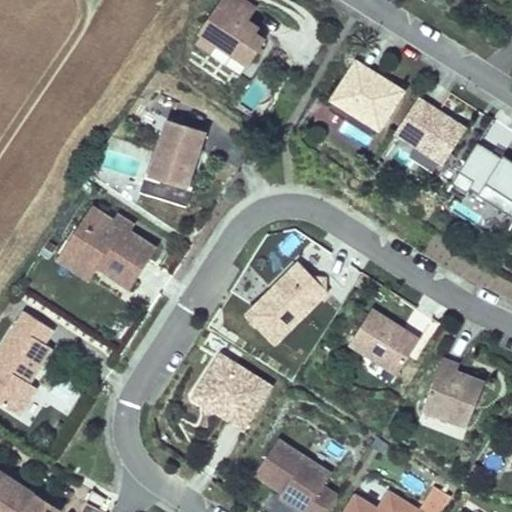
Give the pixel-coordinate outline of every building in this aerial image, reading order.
[(259,26),(248,19),(257,6),(248,0),(219,0),(198,34),(200,35),(194,44),(241,74),(246,66),(247,66),(252,59),(256,62),(264,49),(260,47),(266,38),(256,32),(259,26)] [(398,94),(353,65),(332,97),(378,126),(398,94)] [(440,166),(462,132),(413,101),(392,135),(440,166)] [(198,156),(205,133),(164,119),(147,172),(188,186),(198,156)] [(440,166),(392,135),(387,144),(435,174),(440,166)] [(511,166),(499,158),(498,161),(474,146),(449,186),(464,195),(467,190),(475,195),(474,198),(511,221),(511,166)] [(187,206),(203,157),(198,156),(188,186),(147,172),(141,191),(187,206)] [(107,225),(88,213),(63,250),(92,270),(125,290),(150,252),(124,236),(107,225)] [(129,228),(112,217),(107,225),(124,236),(129,228)] [(92,270),(63,250),(55,263),(84,282),(92,270)] [(272,348),(324,296),(318,291),(316,293),(311,288),(313,286),(293,267),(242,319),(272,348)] [(31,389),(34,384),(32,382),(55,347),(47,342),(55,329),(24,309),(0,346),(0,398),(22,413),(36,392),(31,389)] [(394,379),(415,345),(368,314),(346,348),(394,379)] [(239,434),(266,391),(215,359),(188,401),(239,434)] [(440,363),(419,414),(463,432),(481,388),(453,376),(455,370),(440,363)] [(36,392),(39,387),(34,384),(31,389),(36,392)] [(419,414),(413,427),(457,445),(463,432),(419,414)] [(318,493),(326,480),(272,445),(250,480),(278,498),(299,511),(325,511),(332,502),(318,493)] [(57,511),(59,510),(0,472),(0,479),(50,511),(57,511)] [(50,511),(0,479),(0,511),(50,511)] [(425,511),(440,511),(451,494),(434,484),(420,509),(425,511)] [(299,511),(278,498),(275,503),(288,511),(299,511)] [(405,511),(384,498),(374,511),(368,511),(351,501),(343,511),(405,511)]
